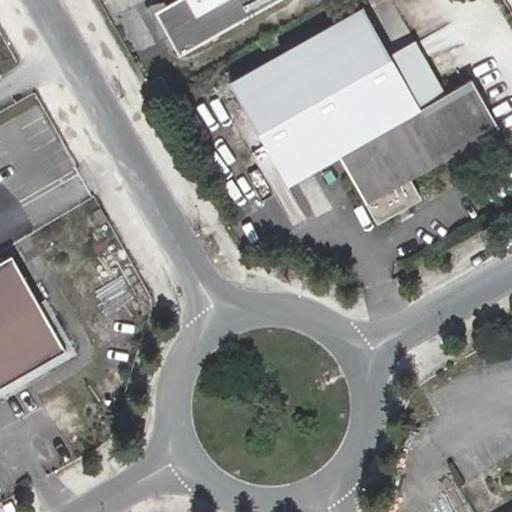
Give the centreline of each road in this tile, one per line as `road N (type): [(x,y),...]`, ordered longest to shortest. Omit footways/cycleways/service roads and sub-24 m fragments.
road 1 (tertiary): [(43,0),(223,324)]
road 2 (tertiary): [(511,267),(353,356)]
road 3 (tertiary): [(187,451),(231,493),(292,500),(321,489)]
road 4 (tertiary): [(321,489),(360,443),(367,414),(353,356)]
road 5 (tertiary): [(353,356),(308,318),(280,311),(223,324)]
road 6 (tertiary): [(223,324),(201,342),(177,395),(187,451)]
